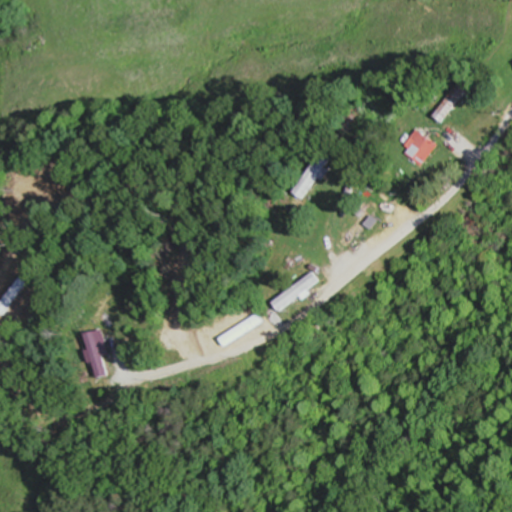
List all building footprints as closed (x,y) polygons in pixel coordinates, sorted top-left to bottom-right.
[(438,112),(446,121),(480,87),(472,79),(438,112)] [(442,145),(424,130),(408,149),(426,164),(442,145)] [(304,190),(311,195),(333,165),(326,159),(304,190)] [(376,216),(369,211),(345,242),(352,247),(376,216)] [(287,312),(321,279),(313,271),(279,304),(287,312)] [(104,378),(115,375),(104,331),(94,333),(104,378)]
